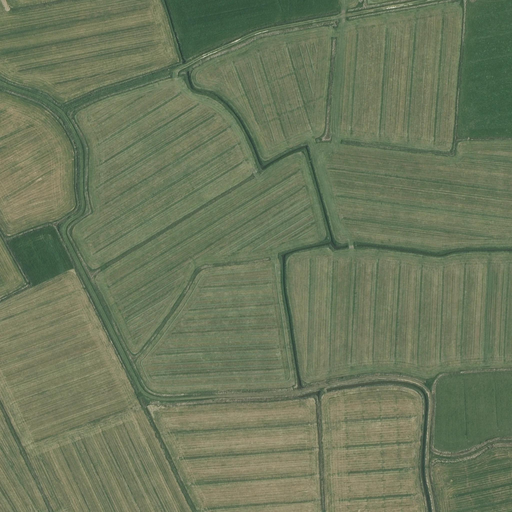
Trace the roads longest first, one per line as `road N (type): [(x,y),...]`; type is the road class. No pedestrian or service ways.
road 1 (track): [(0,83),(69,117),(83,208),(61,232),(126,391),(148,398)]
road 2 (track): [(428,454),(430,398),(416,380),(148,398)]
